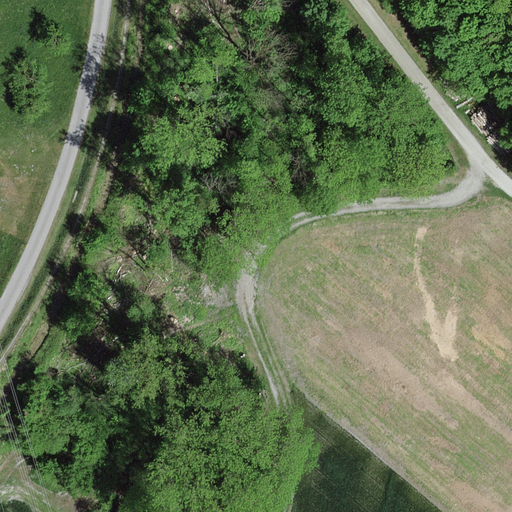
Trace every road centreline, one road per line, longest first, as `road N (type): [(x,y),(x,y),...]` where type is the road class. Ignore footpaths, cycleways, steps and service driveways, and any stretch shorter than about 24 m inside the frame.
road 1 (track): [(485,165),(450,199),(313,215),(279,225),(256,247),(250,301),(291,354),(297,417),(278,511)]
road 2 (unclassified): [(0,317),(70,149),(102,0)]
road 3 (track): [(360,0),(485,165),(511,186)]
